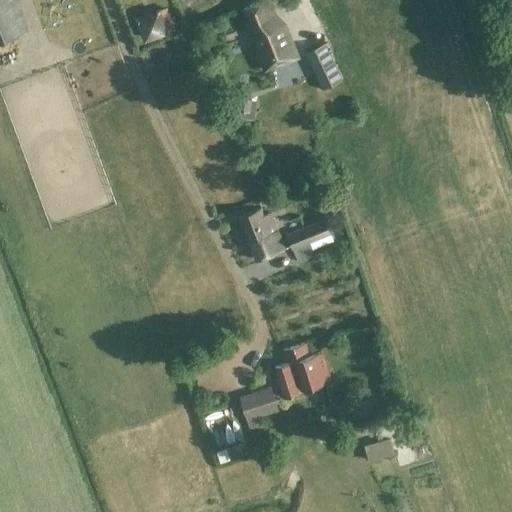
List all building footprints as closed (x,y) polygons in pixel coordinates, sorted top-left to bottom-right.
[(17,0),(0,0),(0,40),(28,29),(17,0)] [(280,26),(270,0),(264,0),(244,8),(251,26),(245,28),(263,73),(301,59),(287,23),(280,26)] [(314,40),(325,37),(320,22),(310,25),(314,40)] [(325,43),(305,52),(322,89),(342,80),(325,43)] [(284,249),(271,212),(264,215),(261,208),(240,217),(257,260),(284,249)] [(324,219),(287,235),(298,262),(315,256),(313,252),(334,243),(331,234),(324,219)] [(283,350),(288,363),(274,367),(284,399),(304,393),(303,391),(332,381),(322,351),(309,357),(305,343),(283,350)] [(271,386),(239,396),(250,429),(266,424),(263,415),(279,410),(271,386)] [(206,432),(211,449),(232,443),(227,426),(206,432)] [(361,459),(386,454),(383,439),(357,444),(361,459)]
